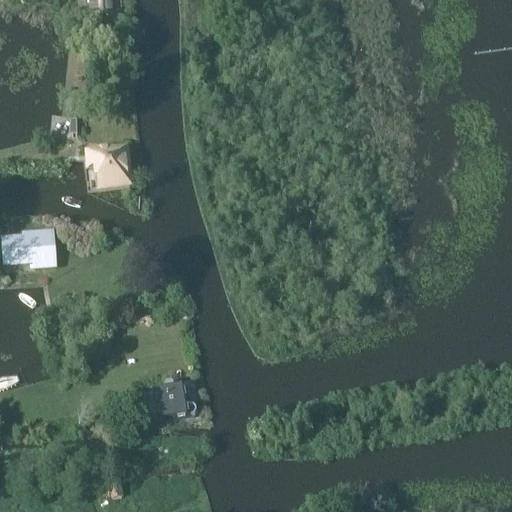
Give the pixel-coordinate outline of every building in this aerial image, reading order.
[(86,0),(87,16),(112,15),(111,0),(86,0)] [(129,147),(83,148),(85,192),(131,191),(129,147)] [(51,237),(33,239),(33,242),(5,244),(8,263),(34,261),(35,272),(54,270),(51,237)] [(164,391),(156,392),(161,425),(189,421),(188,418),(191,418),(194,415),(196,413),(195,410),(193,408),(188,407),(184,407),(181,388),(173,390),(172,387),(170,386),(168,386),(165,388),(164,391)] [(119,489),(111,491),(112,502),(121,500),(119,489)]
